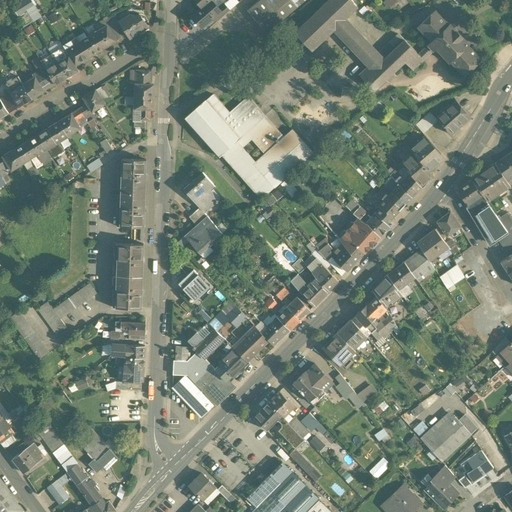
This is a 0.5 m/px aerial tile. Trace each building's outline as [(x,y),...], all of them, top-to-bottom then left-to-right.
[(34,5),(31,0),(21,0),(20,1),(25,10),(34,5)] [(194,0),(202,8),(202,9),(211,1),(212,0),(194,0)] [(291,0),(261,0),(248,11),(266,33),(306,0),(297,0),(294,3),(291,0)] [(379,55),(345,19),(357,8),(350,0),(329,0),(294,33),(311,52),(312,51),(311,51),(333,30),(368,67),(379,55)] [(20,1),(13,5),(18,14),(25,10),(20,1)] [(211,1),(202,9),(202,8),(192,17),(201,28),(212,18),(220,12),(218,9),(211,1)] [(223,4),(218,9),(220,12),(212,18),(216,23),(230,11),(223,4)] [(468,44),(450,25),(448,26),(435,11),(418,27),(431,42),(427,45),(428,46),(418,55),(399,35),(398,35),(399,36),(393,41),(392,41),(392,42),(393,43),(380,55),(379,55),(368,67),(359,75),(359,74),(358,75),(374,92),(375,91),(374,90),(385,79),(389,82),(395,76),(392,72),(403,61),(412,71),(413,70),(433,51),(436,49),(449,63),(450,62),(464,76),(481,60),(467,45),(468,44)] [(120,22),(116,15),(109,18),(117,30),(122,27),(119,22),(120,22)] [(142,16),(131,15),(120,22),(119,22),(122,27),(130,38),(139,33),(138,31),(148,25),(142,16)] [(117,30),(109,18),(104,21),(107,26),(116,40),(121,37),(117,30)] [(107,26),(89,36),(98,51),(116,40),(107,26)] [(79,43),(75,37),(69,41),(73,46),(71,47),(81,62),(98,51),(89,36),(79,43)] [(81,62),(71,47),(73,46),(69,41),(63,45),(64,46),(75,65),(81,62)] [(75,65),(64,46),(51,54),(66,78),(72,74),(73,76),(79,72),(75,65)] [(66,78),(51,54),(40,61),(42,63),(46,69),(55,84),(66,78)] [(38,57),(32,61),(36,67),(42,63),(40,61),(38,57)] [(40,73),(23,84),(32,99),(55,84),(46,69),(43,71),(42,69),(39,71),(40,73)] [(149,72),(137,71),(136,85),(135,85),(135,97),(152,98),(153,86),(148,86),(149,72)] [(23,84),(18,76),(13,80),(12,78),(7,82),(8,83),(6,84),(20,106),(20,107),(32,99),(23,84)] [(108,97),(101,86),(96,90),(102,100),(108,97)] [(102,100),(96,90),(84,97),(88,104),(80,109),(86,119),(94,115),(92,111),(104,104),(102,100)] [(11,92),(0,99),(8,113),(20,106),(11,92)] [(247,97),(231,111),(229,113),(213,95),(206,101),(205,100),(185,118),(185,119),(186,119),(219,157),(221,156),(222,156),(224,154),(228,159),(226,161),(261,200),(313,153),(292,130),(283,137),(264,116),(263,118),(257,111),(259,110),(247,97)] [(152,98),(135,97),(135,109),(140,110),(140,120),(141,120),(149,121),(149,110),(152,110),(152,98)] [(0,118),(8,113),(0,99),(0,118)] [(455,102),(435,118),(438,122),(450,135),(469,119),(455,102)] [(80,109),(60,121),(68,135),(83,126),(82,124),(87,121),(86,119),(80,109)] [(140,110),(135,109),(134,122),(135,123),(134,128),(144,128),(144,123),(141,123),(141,120),(140,120),(140,110)] [(430,113),(415,126),(423,135),(438,122),(435,118),(430,113)] [(60,121),(47,129),(56,143),(58,141),(68,135),(60,121)] [(47,129),(37,135),(51,158),(64,151),(58,141),(56,143),(47,129)] [(37,135),(15,149),(23,163),(35,155),(36,157),(32,160),(37,167),(51,158),(37,135)] [(425,138),(410,151),(412,152),(414,155),(428,171),(443,158),(425,138)] [(114,151),(107,140),(101,144),(108,155),(114,151)] [(23,163),(15,149),(3,156),(11,170),(23,163)] [(428,171),(414,155),(402,166),(409,173),(410,175),(421,187),(432,175),(428,171)] [(3,156),(0,157),(0,174),(1,176),(11,170),(3,156)] [(511,177),(511,169),(504,158),(495,164),(506,181),(511,177)] [(102,165),(98,159),(87,166),(91,172),(102,165)] [(146,160),(123,160),(120,226),(144,227),(146,160)] [(506,181),(495,164),(489,168),(471,180),(487,202),(510,187),(506,181)] [(400,177),(394,171),(390,176),(393,179),(399,184),(400,185),(404,181),(400,177)] [(203,173),(195,180),(194,180),(184,189),(195,203),(196,203),(200,208),(204,213),(216,203),(219,203),(219,201),(215,201),(208,192),(214,187),(203,173)] [(404,181),(400,185),(412,197),(421,187),(410,175),(404,181)] [(487,202),(471,180),(456,190),(467,206),(490,243),(498,238),(507,232),(498,219),(487,202)] [(399,184),(388,196),(401,209),(412,197),(400,185),(399,184)] [(38,190),(30,195),(34,200),(42,195),(38,190)] [(380,190),(375,195),(380,201),(382,199),(382,198),(386,195),(380,190)] [(388,196),(386,195),(382,198),(382,199),(384,200),(379,206),(392,218),(401,209),(388,196)] [(358,208),(350,200),(345,207),(353,214),(358,208)] [(379,206),(378,205),(375,208),(378,211),(376,214),(386,225),(387,224),(389,222),(392,218),(379,206)] [(365,214),(359,207),(358,208),(353,214),(358,218),(359,219),(365,214)] [(200,208),(189,217),(196,226),(207,216),(204,213),(200,208)] [(450,212),(437,222),(446,236),(460,227),(451,214),(451,213),(450,212)] [(511,219),(508,213),(498,219),(507,232),(511,238),(511,219)] [(386,225),(376,214),(371,219),(365,214),(359,219),(366,223),(367,223),(366,224),(379,236),(389,226),(387,224),(386,225)] [(207,216),(196,226),(200,230),(188,240),(200,254),(223,234),(207,216)] [(358,218),(353,223),(338,240),(345,248),(350,254),(358,246),(364,253),(379,236),(366,224),(366,223),(359,219),(358,218)] [(435,229),(418,242),(421,249),(423,252),(429,261),(442,253),(440,249),(446,245),(449,249),(449,248),(446,244),(446,243),(443,240),(442,239),(435,229)] [(511,238),(507,232),(498,238),(507,251),(509,249),(511,247),(511,238)] [(455,247),(451,240),(446,244),(449,248),(450,250),(455,247)] [(143,245),(118,244),(117,276),(142,277),(143,245)] [(328,244),(318,252),(325,259),(334,251),(328,244)] [(358,246),(350,254),(345,248),(334,260),(346,272),(364,253),(358,246)] [(455,247),(450,250),(453,255),(458,252),(455,247)] [(421,249),(404,262),(415,278),(418,282),(435,269),(429,261),(423,252),(421,249)] [(511,254),(501,262),(508,274),(511,271),(511,254)] [(179,267),(187,276),(193,270),(197,273),(201,269),(189,257),(179,267)] [(338,281),(316,259),(307,267),(317,280),(328,292),(338,281)] [(303,263),(295,271),(298,274),(298,275),(307,267),(303,263)] [(404,263),(387,275),(398,290),(415,278),(404,263)] [(439,276),(447,289),(464,278),(457,266),(439,276)] [(194,301),(210,287),(197,273),(193,270),(187,276),(178,284),(194,301)] [(298,275),(298,274),(290,281),(297,289),(303,284),(305,282),(298,275)] [(398,290),(387,275),(372,292),(376,297),(386,310),(386,309),(384,306),(390,302),(391,303),(401,296),(403,297),(398,290)] [(142,277),(117,276),(116,307),(141,308),(142,277)] [(317,280),(313,284),(307,289),(301,293),(313,307),(328,292),(317,280)] [(89,283),(53,309),(55,312),(45,319),(56,335),(66,327),(60,319),(97,293),(89,283)] [(303,284),(297,289),(301,293),(307,289),(303,284)] [(284,287),(276,295),(281,300),(288,292),(284,287)] [(274,297),(266,305),(270,309),(274,305),(276,303),(274,300),(275,298),(274,297)] [(310,310),(298,297),(288,307),(300,320),(310,310)] [(386,310),(376,297),(367,306),(376,317),(386,310)] [(193,309),(184,301),(180,305),(189,314),(193,309)] [(25,316),(35,308),(30,302),(21,310),(25,316)] [(48,302),(37,309),(45,319),(55,312),(53,309),(48,302)] [(243,314),(234,304),(231,307),(231,308),(231,311),(241,322),(244,319),(246,321),(248,319),(243,314)] [(288,307),(286,305),(284,307),(286,309),(281,313),(274,305),(270,309),(277,317),(278,317),(290,330),(300,320),(288,307)] [(376,317),(367,306),(356,316),(371,333),(376,330),(371,323),(376,317)] [(250,312),(248,310),(243,314),(248,319),(256,327),(261,322),(256,317),(254,315),(256,313),(252,310),(250,312)] [(386,310),(376,317),(389,332),(396,327),(393,320),(386,310)] [(50,353),(19,311),(9,319),(39,360),(50,353)] [(221,311),(208,323),(214,329),(224,339),(237,326),(227,316),(225,315),(221,311)] [(266,327),(261,322),(256,327),(268,341),(273,346),(290,330),(278,317),(277,317),(266,327)] [(389,332),(376,317),(371,323),(376,330),(382,337),(384,336),(389,332)] [(364,335),(351,321),(338,334),(352,347),(364,335)] [(146,323),(129,322),(129,329),(128,333),(145,334),(146,323)] [(256,327),(233,348),(246,361),(268,341),(256,327)] [(214,329),(203,339),(196,333),(188,341),(193,346),(192,348),(194,350),(194,349),(197,352),(203,358),(217,344),(226,354),(219,361),(219,362),(219,364),(215,369),(214,369),(227,382),(229,380),(234,375),(247,362),(246,361),(233,348),(224,339),(214,329)] [(352,347),(338,334),(329,343),(328,343),(324,347),(324,349),(323,350),(345,370),(354,361),(350,357),(355,352),(352,347)] [(505,339),(492,351),(496,356),(510,345),(505,339)] [(127,345),(114,345),(113,356),(125,356),(144,356),(144,345),(137,345),(137,342),(127,342),(127,345)] [(511,342),(510,345),(496,356),(505,366),(506,365),(511,360),(511,342)] [(173,376),(184,377),(186,375),(188,377),(196,368),(202,374),(211,366),(203,358),(197,352),(186,363),(173,362),(173,376)] [(144,356),(125,356),(125,365),(122,365),(122,379),(123,379),(123,381),(123,382),(123,383),(129,383),(138,383),(138,381),(142,381),(144,356)] [(322,367),(316,361),(292,384),(312,404),(335,381),(333,379),(328,373),(322,367)] [(211,366),(202,374),(196,368),(188,377),(186,375),(184,377),(172,387),(202,418),(213,406),(215,408),(236,388),(229,380),(227,382),(214,369),(215,369),(212,366),(211,366)] [(353,391),(340,374),(333,379),(335,381),(347,396),(353,391)] [(68,383),(70,392),(88,386),(85,378),(68,383)] [(123,382),(115,381),(115,389),(129,390),(129,383),(123,383),(123,382)] [(356,394),(363,402),(377,391),(370,383),(356,394)] [(310,434),(293,416),(292,417),(287,412),(291,408),(293,410),(296,407),(280,391),(269,401),(305,439),(310,434)] [(353,391),(347,396),(359,411),(365,406),(353,391)] [(42,410),(55,400),(51,395),(37,404),(42,410)] [(305,439),(269,401),(253,416),(266,430),(276,420),(279,420),(283,425),(279,429),(287,438),(295,446),(298,449),(305,439)] [(415,417),(426,410),(421,404),(411,411),(415,417)] [(309,412),(301,420),(308,428),(316,420),(309,412)] [(63,446),(40,413),(29,421),(37,432),(53,453),(63,446)] [(0,443),(14,433),(0,414),(0,443)] [(454,415),(424,443),(441,461),(471,434),(460,421),(454,415)] [(477,428),(466,415),(460,421),(471,434),(477,428)] [(429,428),(422,421),(413,430),(419,437),(429,428)] [(109,449),(90,427),(75,438),(94,459),(96,461),(109,449)] [(374,435),(378,440),(387,433),(383,428),(374,435)] [(511,432),(503,437),(511,451),(511,428),(511,429),(511,432),(511,433),(511,432)] [(314,434),(308,441),(318,450),(324,444),(314,434)] [(406,443),(410,447),(420,440),(415,434),(406,443)] [(287,438),(280,444),(287,453),(295,446),(287,438)] [(43,457),(33,443),(12,459),(23,473),(43,457)] [(63,446),(53,453),(56,458),(66,451),(63,446)] [(294,447),(287,453),(314,481),(321,474),(294,447)] [(109,449),(96,461),(94,459),(88,464),(96,473),(101,468),(104,471),(118,458),(109,449)] [(484,474),(493,467),(481,450),(460,465),(465,472),(462,473),(464,476),(470,484),(471,486),(486,475),(484,474)] [(71,458),(61,465),(67,472),(76,465),(71,458)] [(332,511),(281,462),(268,476),(266,474),(258,482),(260,484),(246,498),(256,507),(251,511),(332,511)] [(76,465),(67,472),(75,484),(86,477),(76,465)] [(454,476),(445,465),(439,471),(441,473),(446,478),(449,480),(454,476)] [(72,479),(67,472),(47,487),(60,504),(70,497),(63,487),(72,479)] [(201,473),(188,486),(203,500),(209,494),(207,492),(212,486),(214,488),(215,488),(215,487),(201,473)] [(434,480),(427,473),(420,480),(427,487),(426,488),(436,497),(435,499),(443,507),(457,492),(448,484),(449,483),(449,482),(449,481),(449,480),(446,478),(441,473),(434,480)] [(470,484),(464,476),(458,481),(465,488),(470,484)] [(91,479),(89,481),(86,477),(75,484),(91,505),(86,509),(88,511),(113,511),(115,511),(108,501),(105,503),(92,486),(95,484),(91,479)] [(19,511),(22,510),(0,482),(0,511),(19,511)] [(235,498),(222,485),(217,490),(219,492),(230,503),(235,498)] [(209,494),(203,500),(207,504),(219,492),(217,490),(215,488),(214,488),(212,486),(207,492),(209,494)] [(403,486),(382,506),(386,511),(392,511),(396,509),(398,511),(412,511),(421,504),(403,486)]
